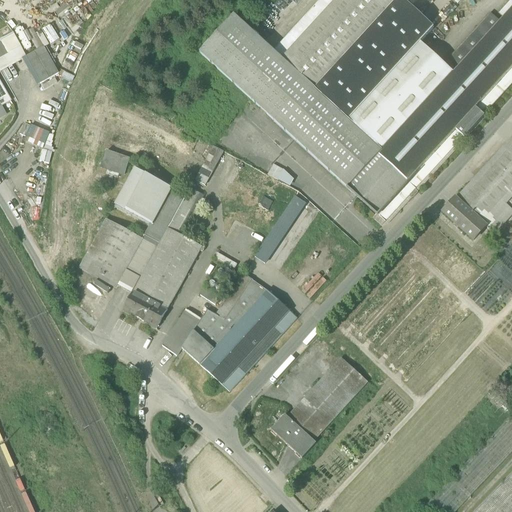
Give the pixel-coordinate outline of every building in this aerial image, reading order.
[(369,0),(321,0),(295,29),(291,33),(272,54),(233,18),(199,55),(376,217),(377,218),(407,185),(377,158),(382,153),(348,123),(315,93),(386,15),(369,0)] [(432,31),(398,0),(369,0),(386,15),(315,93),(348,123),(419,45),(419,46),(432,31)] [(497,14),(503,19),(511,9),(511,2),(510,0),(497,14)] [(459,68),(489,95),(511,69),(511,9),(503,19),(499,24),(459,68)] [(448,58),(459,68),(499,24),(489,14),(448,58)] [(0,42),(0,44),(6,55),(0,58),(0,73),(21,61),(25,59),(24,58),(25,58),(13,36),(0,42)] [(348,123),(382,153),(452,76),(419,46),(419,45),(348,123)] [(25,59),(40,85),(57,75),(42,48),(25,58),(24,58),(25,59)] [(25,59),(21,61),(36,87),(40,85),(25,59)] [(377,158),(407,185),(454,133),(474,111),(489,95),(459,68),(452,76),(382,153),(377,158)] [(511,83),(511,69),(489,95),(496,102),(511,83)] [(0,85),(0,118),(5,116),(0,107),(9,102),(0,85)] [(489,95),(474,111),(481,118),(496,102),(489,95)] [(483,119),(481,118),(474,111),(454,133),(461,139),(463,141),(483,119)] [(25,138),(30,126),(24,124),(19,136),(25,138)] [(48,135),(30,126),(25,138),(23,143),(41,151),(48,135)] [(414,191),(461,139),(454,133),(407,185),(414,191)] [(53,137),(48,135),(41,151),(49,153),(53,137)] [(195,182),(204,187),(223,153),(214,148),(195,182)] [(511,155),(505,149),(458,201),(487,227),(507,205),(511,199),(511,155)] [(49,153),(41,151),(38,163),(48,166),(51,153),(49,153)] [(100,168),(124,177),(126,172),(130,160),(107,152),(103,164),(101,164),(100,168)] [(230,180),(234,183),(240,172),(231,167),(221,188),(225,190),(230,180)] [(268,177),(279,183),(284,174),(273,168),(268,177)] [(116,207),(151,226),(152,227),(171,191),(135,171),(116,207)] [(414,191),(407,185),(377,218),(376,217),(372,222),(380,230),(410,197),(413,200),(418,195),(414,191)] [(186,199),(168,230),(178,236),(200,195),(190,190),(186,199)] [(186,199),(171,191),(152,227),(151,226),(145,238),(160,246),(168,230),(186,199)] [(255,259),(265,265),(304,207),(294,200),(259,254),(255,259)] [(258,209),(269,214),(273,205),(263,200),(258,209)] [(476,239),(487,227),(458,201),(457,200),(445,212),(476,239)] [(511,219),(511,210),(507,205),(487,227),(497,236),(511,219)] [(300,235),(308,221),(304,219),(308,212),(303,209),(292,230),(300,235)] [(81,267),(118,287),(143,242),(138,238),(106,221),(81,267)] [(160,246),(133,293),(167,312),(202,249),(178,236),(168,230),(160,246)] [(133,293),(160,246),(145,238),(140,235),(138,238),(143,242),(118,287),(132,295),(133,293)] [(346,323),(408,379),(464,317),(417,275),(418,274),(403,260),(346,323)] [(116,291),(118,287),(81,267),(79,271),(116,291)] [(244,276),(216,318),(224,323),(251,281),(244,276)] [(94,280),(93,283),(114,295),(116,291),(94,280)] [(182,351),(198,366),(267,293),(251,281),(224,323),(216,318),(207,312),(201,322),(182,351)] [(114,295),(93,283),(84,299),(106,310),(114,295)] [(201,298),(215,307),(222,297),(207,288),(201,298)] [(167,312),(133,293),(132,295),(123,312),(157,331),(167,312)] [(198,366),(221,387),(289,313),(267,293),(198,366)] [(106,310),(84,299),(80,307),(102,318),(106,310)] [(177,358),(182,351),(201,322),(187,312),(163,348),(177,358)] [(297,321),(289,313),(221,387),(228,394),(297,321)] [(343,360),(288,420),(314,443),(369,384),(343,360)] [(485,397),(509,420),(510,418),(511,416),(511,410),(491,391),(485,397)] [(316,446),(314,443),(288,420),(286,417),(272,433),(303,461),(316,446)] [(456,511),(511,453),(511,419),(510,418),(509,420),(427,505),(434,511),(456,511)] [(511,511),(511,472),(473,511),(511,511)]
